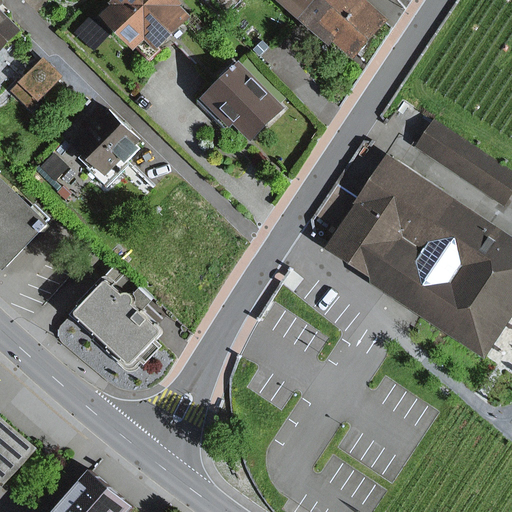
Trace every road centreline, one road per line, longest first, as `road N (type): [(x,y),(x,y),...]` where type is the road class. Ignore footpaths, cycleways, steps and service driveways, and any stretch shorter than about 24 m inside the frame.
road 1 (residential): [(20,0),(273,249)]
road 2 (residential): [(413,35),(273,249)]
road 3 (residential): [(273,249),(152,460)]
road 4 (primary): [(0,330),(152,460)]
